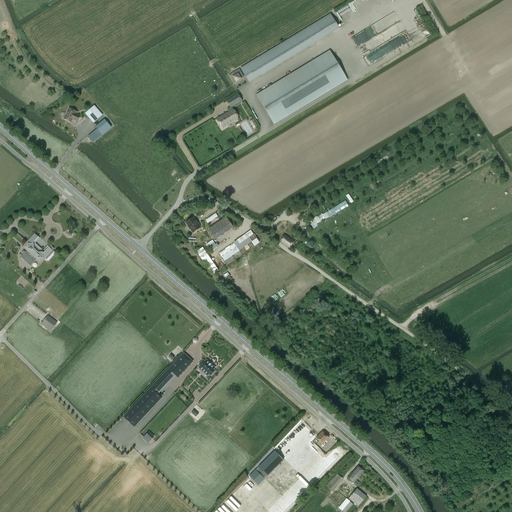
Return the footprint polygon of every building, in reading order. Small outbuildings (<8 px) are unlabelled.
[(331,15),(241,69),(249,83),(339,28),(331,15)] [(355,47),(361,45),(359,38),(357,39),(356,36),(352,37),(355,47)] [(346,80),(329,52),(257,96),(274,124),(346,80)] [(233,84),(238,90),(247,85),(243,78),(233,84)] [(242,101),(238,94),(227,101),(231,108),(242,101)] [(103,115),(94,105),(85,114),(93,123),(103,115)] [(71,122),(72,119),(77,122),(80,116),(75,114),(76,112),(69,108),(64,118),(71,122)] [(238,119),(232,110),(216,119),(222,129),(227,125),(226,123),(232,119),(234,121),(238,119)] [(253,119),(249,121),(253,128),(257,126),(253,119)] [(88,136),(89,136),(90,138),(93,142),(94,142),(99,138),(102,135),(97,129),(88,136)] [(329,217),(349,206),(345,201),(326,212),(329,217)] [(317,224),(325,217),(321,212),(313,220),(317,224)] [(216,214),(205,219),(207,222),(218,218),(216,214)] [(201,227),(198,223),(197,223),(193,217),(186,223),(188,226),(190,229),(193,232),(201,227)] [(216,239),(233,227),(226,217),(209,229),(216,239)] [(227,265),(242,255),(259,243),(251,231),(233,243),(234,243),(219,253),(227,265)] [(53,251),(52,250),(54,248),(50,245),(49,247),(48,246),(42,252),(34,244),(40,238),(38,237),(39,237),(37,238),(35,235),(24,247),(28,251),(22,258),(29,266),(36,258),(41,262),(45,258),(46,259),(47,258),(48,258),(49,257),(50,256),(51,255),(51,254),(52,254),(52,253),(53,252),(53,251)] [(294,242),(285,235),(280,241),(290,248),(294,242)] [(210,251),(217,247),(214,243),(207,247),(210,251)] [(212,261),(206,265),(212,275),(219,271),(212,261)] [(280,295),(296,289),(293,282),(286,285),(287,288),(278,291),(280,295)] [(48,315),(41,324),(50,331),(57,323),(48,315)] [(183,353),(123,417),(134,427),(162,398),(158,394),(175,375),(178,377),(192,362),(183,353)] [(200,366),(198,368),(207,377),(209,375),(210,375),(213,372),(212,371),(215,368),(206,360),(203,363),(202,361),(199,365),(200,366)] [(315,438),(322,444),(328,437),(322,431),(315,438)] [(144,439),(142,441),(145,443),(147,442),(148,443),(154,437),(149,432),(143,438),(144,439)] [(298,459),(306,466),(321,450),(313,443),(298,459)] [(269,452),(253,470),(261,478),(278,461),(269,452)] [(329,466),(338,457),(336,455),(326,463),(329,466)] [(358,466),(348,478),(354,482),(357,485),(359,483),(356,480),(364,471),(358,466)] [(337,474),(326,486),(332,491),(343,479),(337,474)] [(243,493),(242,495),(247,501),(256,492),(247,482),(239,489),(243,493)] [(349,498),(348,499),(358,506),(366,496),(357,489),(356,489),(349,498)] [(220,508),(223,511),(230,506),(227,504),(231,500),(229,498),(220,508)] [(346,498),(338,508),(343,511),(346,511),(353,504),(346,498)]
